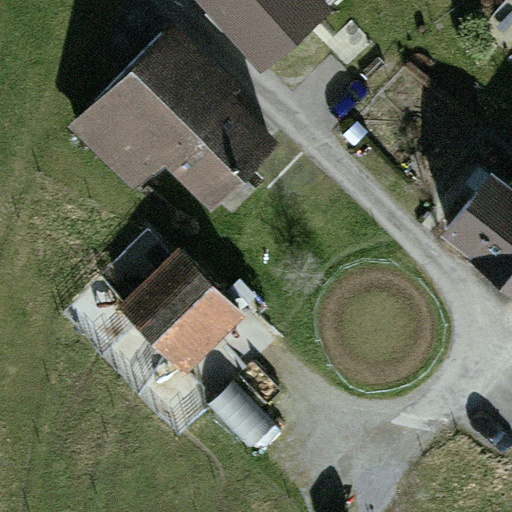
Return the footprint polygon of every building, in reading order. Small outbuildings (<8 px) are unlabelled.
[(327,0),(210,0),(263,58),(327,0)] [(347,73),(381,41),(358,15),(321,48),(347,73)] [(160,33),(76,120),(139,180),(169,150),(216,196),(271,139),(160,33)] [(511,187),(493,172),(449,228),(511,277),(511,187)] [(239,308),(182,250),(124,306),(182,364),(239,308)] [(511,438),(511,367),(462,426),(499,456),(511,438)]
